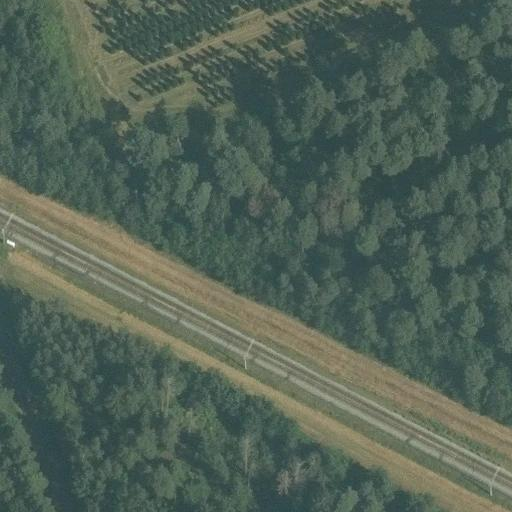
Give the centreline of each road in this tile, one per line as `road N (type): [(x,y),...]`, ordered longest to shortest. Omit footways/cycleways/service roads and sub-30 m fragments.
road 1 (track): [(511,429),(132,235)]
road 2 (track): [(136,143),(493,0)]
road 3 (track): [(79,0),(148,173)]
